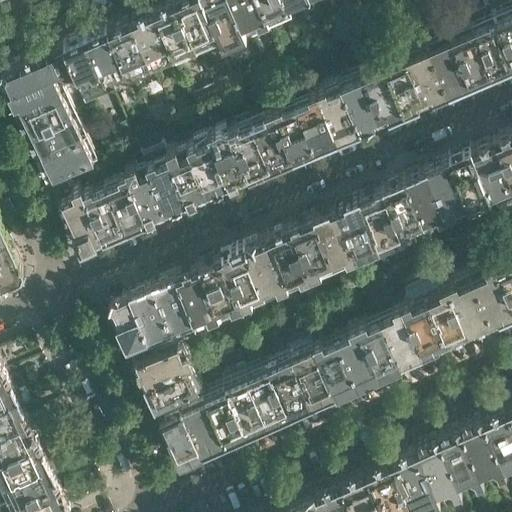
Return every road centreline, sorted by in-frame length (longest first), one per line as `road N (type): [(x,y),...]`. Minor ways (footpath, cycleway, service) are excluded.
road 1 (residential): [(62,286),(511,91)]
road 2 (residential): [(159,503),(511,350)]
road 3 (residential): [(159,503),(62,286)]
road 4 (residential): [(62,286),(0,151)]
